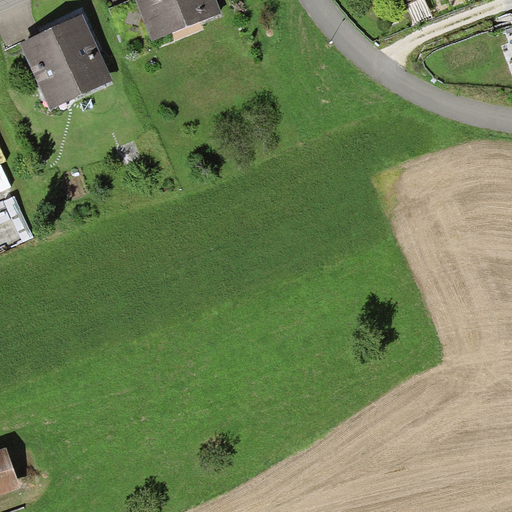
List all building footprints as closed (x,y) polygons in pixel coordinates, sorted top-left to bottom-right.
[(151,36),(135,0),(133,0),(110,10),(126,46),(151,36)] [(135,0),(151,36),(153,42),(222,14),(216,0),(135,0)] [(83,17),(20,46),(51,111),(113,83),(94,42),(83,17)] [(490,45),(450,58),(456,76),(496,63),(490,45)] [(0,494),(19,488),(5,453),(0,455),(0,494)]
